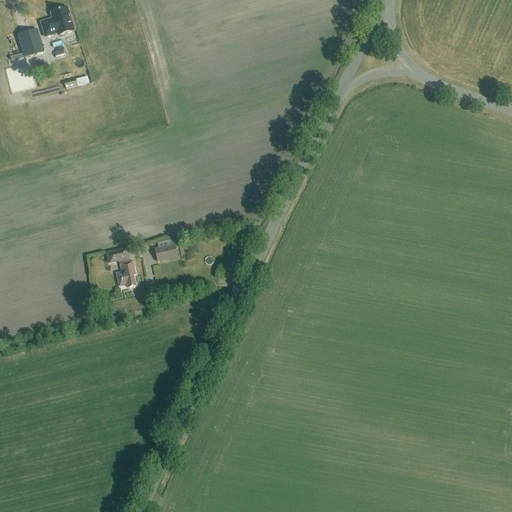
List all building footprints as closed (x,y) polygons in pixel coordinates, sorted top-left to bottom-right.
[(56,21),(43,25),(44,27),(47,40),(60,36),(61,39),(76,34),(69,11),(54,15),(56,21)] [(18,35),(24,56),(43,50),(38,30),(18,35)] [(65,56),(64,50),(54,52),(56,58),(65,56)] [(177,258),(175,245),(181,244),(180,238),(157,244),(158,249),(155,249),(158,262),(177,258)] [(133,261),(129,262),(129,259),(130,259),(128,249),(107,253),(109,263),(119,261),(120,265),(120,264),(122,273),(119,274),(120,278),(121,285),(127,284),(128,288),(136,286),(134,276),(136,275),(133,261)] [(103,299),(95,301),(96,307),(105,305),(103,299)]
